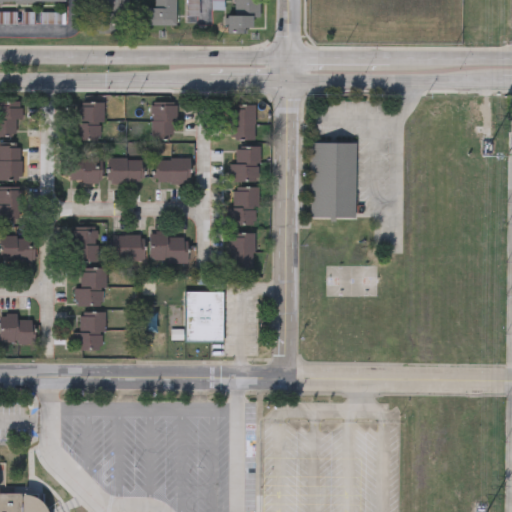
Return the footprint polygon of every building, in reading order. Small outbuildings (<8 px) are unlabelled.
[(103,13),(102,0),(127,0),(127,32),(95,31),(95,13),(103,13)] [(176,0),(176,25),(146,24),(146,6),(149,6),(149,0),(176,0)] [(257,0),(257,16),(251,16),(251,33),(227,33),(227,14),(234,14),(234,0),(257,0)] [(0,100),(18,100),(19,136),(0,136),(0,100)] [(75,102),(102,102),(102,141),(75,141),(75,102)] [(151,139),(151,104),(175,104),(175,139),(151,139)] [(229,139),(229,104),(255,104),(255,139),(229,139)] [(310,218),(310,143),(355,144),(355,219),(310,218)] [(0,146),(20,146),(20,181),(0,181),(0,146)] [(234,164),(234,147),(258,147),(258,181),(230,181),(230,164),(234,164)] [(67,181),(67,157),(101,157),(101,181),(67,181)] [(143,158),(143,182),(107,182),(107,158),(143,158)] [(189,183),(154,183),(154,158),(189,158),(189,183)] [(230,186),(257,186),(257,224),(230,224),(230,186)] [(19,221),(0,221),(0,189),(19,189),(19,221)] [(73,226),(97,226),(97,261),(73,261),(73,226)] [(150,232),(168,232),(168,236),(187,236),(187,262),(150,262),(150,232)] [(253,232),(253,267),(228,267),(228,232),(253,232)] [(110,234),(143,234),(143,260),(110,260),(110,234)] [(0,260),(0,235),(35,236),(34,260),(0,260)] [(80,288),(80,267),(105,267),(104,306),(74,305),(75,288),(80,288)] [(220,292),(220,341),(184,341),(184,292),(220,292)] [(73,332),(78,332),(78,311),(103,311),(103,351),(73,351),(73,332)] [(0,343),(0,314),(16,314),(16,318),(33,318),(33,343),(0,343)] [(0,511),(22,511),(23,492),(0,491),(0,511)]
